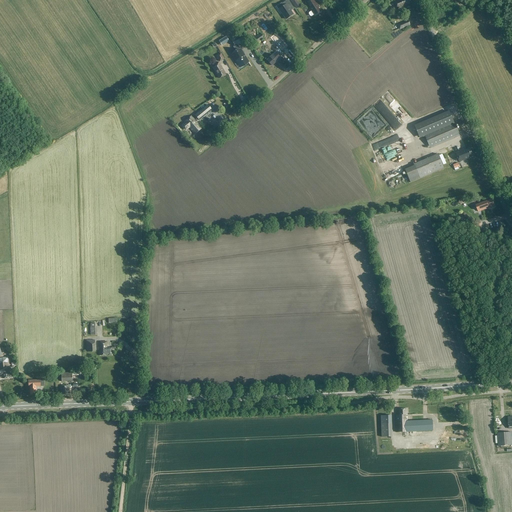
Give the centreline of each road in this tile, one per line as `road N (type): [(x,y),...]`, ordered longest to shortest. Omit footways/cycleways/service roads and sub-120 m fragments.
road 1 (secondary): [(0,406),(511,381)]
road 2 (unclassified): [(511,230),(418,0)]
road 3 (unclassified): [(202,148),(366,0)]
